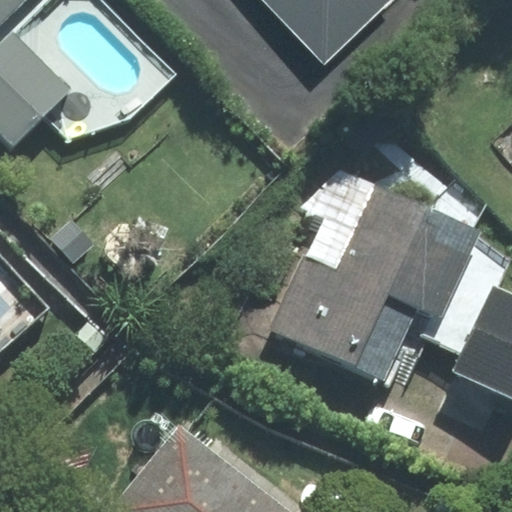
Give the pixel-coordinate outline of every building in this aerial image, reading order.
[(9,23),(33,0),(0,0),(0,137),(11,148),(72,90),(9,23)] [(247,0),(312,68),(383,0),(247,0)] [(398,130),(372,104),(335,142),(362,168),(398,130)] [(511,413),(511,313),(492,303),(507,269),(330,188),(257,347),(370,398),(395,342),(450,367),(436,393),(504,428),(511,413)] [(263,511),(166,431),(99,511),(263,511)]
